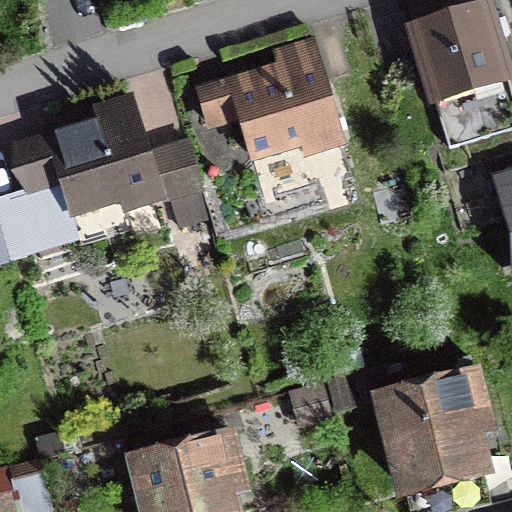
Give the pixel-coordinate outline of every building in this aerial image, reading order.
[(437,146),(445,173),(511,153),(511,92),(510,88),(511,87),(511,65),(504,39),(511,36),(507,18),(498,21),(492,2),(405,27),(429,112),(438,109),(448,143),(437,146)] [(272,50),(276,65),(195,88),(208,134),(238,125),(249,165),(300,151),(303,162),(348,149),(316,38),(272,50)] [(8,145),(25,197),(59,188),(70,222),(119,206),(123,217),(205,193),(190,139),(149,150),(133,93),(93,106),(96,121),(8,145)] [(510,240),(511,267),(511,170),(491,178),(510,240)] [(0,267),(10,264),(0,231),(0,267)] [(498,435),(481,368),(474,370),(471,360),(457,364),(459,373),(370,395),(396,504),(495,480),(485,438),(498,435)] [(338,417),(362,409),(350,373),(326,381),(338,417)] [(334,420),(323,381),(288,391),(299,430),(334,420)] [(239,511),(236,499),(252,495),(235,429),(124,457),(138,511),(239,511)] [(0,511),(47,511),(52,511),(39,459),(0,468),(0,511)]
